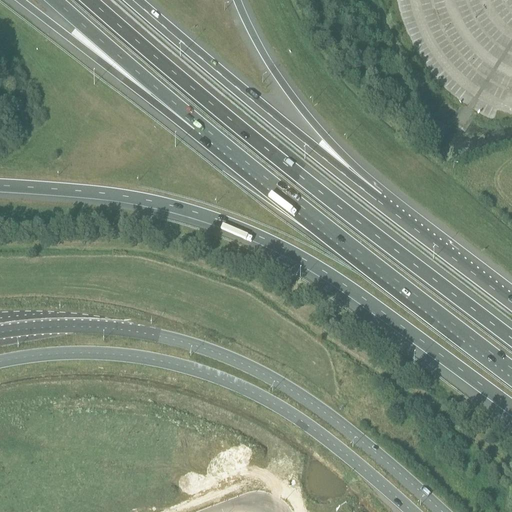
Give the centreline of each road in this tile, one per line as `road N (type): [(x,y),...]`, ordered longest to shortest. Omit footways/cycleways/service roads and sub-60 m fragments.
road 1 (motorway): [(0,185),(170,203),(264,237),(337,279),(511,407)]
road 2 (motorway): [(511,337),(217,109),(92,0)]
road 3 (secondary): [(443,511),(312,403),(215,352),(98,327),(0,334)]
road 4 (secondary): [(0,362),(95,352),(210,373),(311,427),(412,511)]
road 5 (motorway): [(196,122),(511,369)]
road 6 (motorway): [(376,200),(135,0)]
road 7 (motorway): [(376,200),(271,67),(236,0)]
road 8 (motorway): [(17,0),(196,122)]
road 9 (motorway): [(54,0),(196,122)]
road 10 (motorway): [(511,302),(376,200)]
